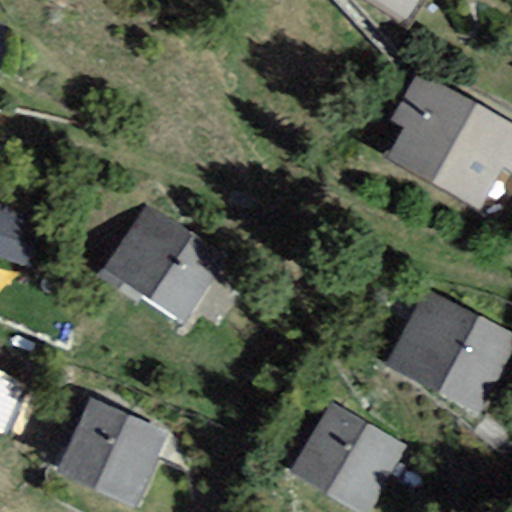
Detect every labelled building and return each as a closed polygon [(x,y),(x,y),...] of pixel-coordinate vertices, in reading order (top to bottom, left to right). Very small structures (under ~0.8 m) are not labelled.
[(377,0),(410,21),(423,0),(377,0)] [(511,120),(420,66),(390,117),(406,126),(389,154),(477,206),(503,163),(511,168),(511,120)] [(39,220),(0,206),(0,256),(23,265),(39,220)] [(223,257),(146,207),(105,270),(181,320),(223,257)] [(511,329),(435,284),(386,367),(471,418),(511,349),(511,329)] [(0,375),(0,428),(1,429),(21,385),(0,375)] [(173,433),(94,394),(56,469),(136,509),(173,433)] [(370,511),(410,440),(334,398),(292,476),(358,511),(370,511)]
